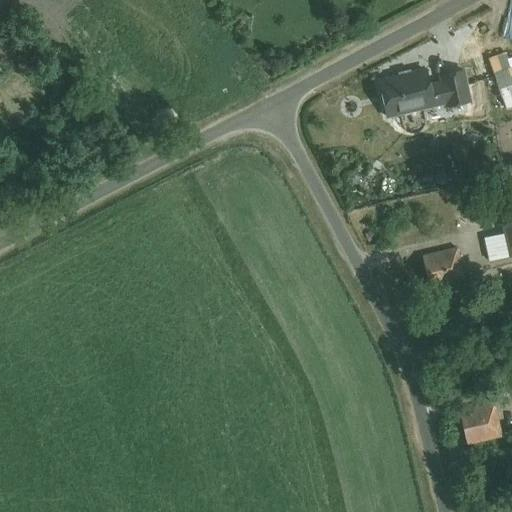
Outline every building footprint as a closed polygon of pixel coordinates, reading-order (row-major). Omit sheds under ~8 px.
[(504,107),(511,104),(511,58),(509,60),(507,53),(488,59),(504,107)] [(446,106),(469,101),(463,73),(440,78),(442,88),(429,90),(424,70),(378,80),(385,116),(445,103),(446,106)] [(511,214),(502,217),(509,256),(511,255),(511,214)] [(429,290),(465,283),(458,250),(423,256),(429,290)] [(466,444),(501,436),(493,403),(458,411),(466,444)]
